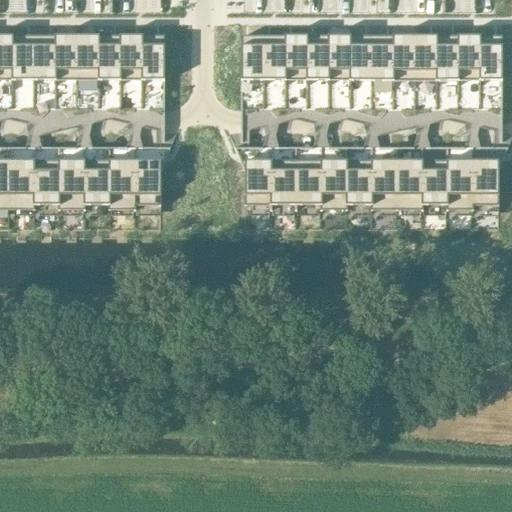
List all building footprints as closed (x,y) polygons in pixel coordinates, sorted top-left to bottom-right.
[(11,39),(0,39),(0,84),(11,84),(11,39)] [(33,39),(11,39),(11,84),(33,84),(33,39)] [(54,39),(33,39),(33,84),(54,84),(54,39)] [(76,39),(54,39),(54,84),(76,84),(76,39)] [(97,39),(76,39),(76,84),(97,84),(97,39)] [(119,39),(97,39),(97,84),(119,84),(119,39)] [(141,39),(119,39),(119,84),(141,84),(141,39)] [(163,39),(141,39),(141,84),(163,84),(163,39)] [(262,39),(239,39),(239,84),(262,84),(262,39)] [(284,39),(262,39),(262,84),(284,84),(284,39)] [(305,39),(284,39),(284,84),(305,84),(305,39)] [(327,39),(305,39),(305,84),(327,84),(327,39)] [(348,39),(327,39),(327,84),(348,84),(348,39)] [(370,39),(348,39),(348,84),(370,84),(370,39)] [(392,39),(370,39),(370,84),(392,84),(392,39)] [(413,39),(392,39),(392,84),(413,84),(413,39)] [(435,39),(413,39),(413,84),(435,84),(435,39)] [(456,39),(435,39),(435,84),(456,84),(456,39)] [(478,39),(456,39),(456,84),(478,84),(478,39)] [(501,39),(478,39),(478,84),(501,84),(501,39)] [(32,164),(7,164),(7,209),(32,209),(32,164)] [(58,164),(32,164),(32,209),(58,209),(58,164)] [(83,164),(58,164),(58,209),(83,209),(83,164)] [(108,164),(83,164),(83,209),(108,209),(108,164)] [(133,164),(108,164),(108,209),(133,209),(133,164)] [(159,164),(133,164),(133,209),(159,209),(159,164)] [(269,164),(243,164),(243,209),(269,209),(269,164)] [(294,164),(269,164),(269,209),(294,209),(294,164)] [(320,164),(294,164),(294,209),(320,209),(320,164)] [(345,164),(320,164),(320,209),(345,209),(345,164)] [(370,164),(345,164),(345,209),(370,209),(370,164)] [(395,164),(370,164),(370,209),(395,209),(395,164)] [(420,164),(395,164),(395,209),(420,209),(420,164)] [(446,164),(420,164),(420,209),(446,209),(446,164)] [(471,164),(446,164),(446,209),(471,209),(471,164)] [(497,164),(471,164),(471,209),(497,209),(497,164)]
